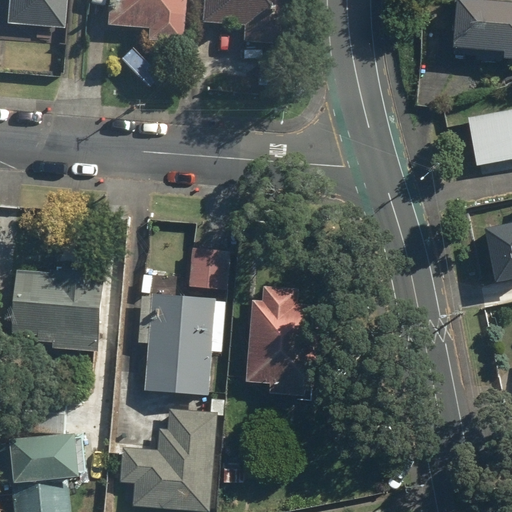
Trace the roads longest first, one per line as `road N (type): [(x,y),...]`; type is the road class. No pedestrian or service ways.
road 1 (residential): [(375,159),(345,167),(0,139)]
road 2 (residential): [(375,159),(403,242),(458,511)]
road 3 (unclassified): [(375,159),(347,0)]
